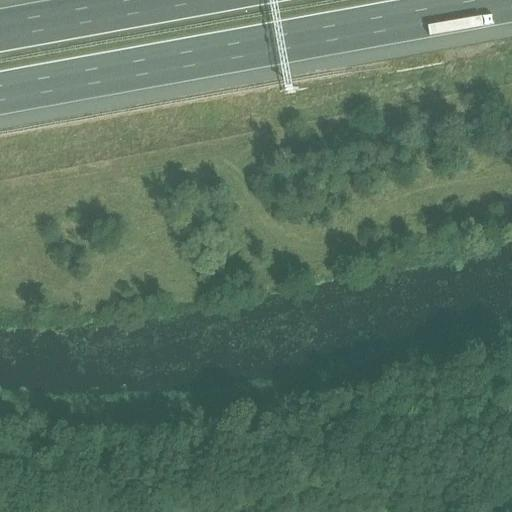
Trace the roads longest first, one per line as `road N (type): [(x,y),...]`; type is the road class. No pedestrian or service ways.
road 1 (motorway): [(0,92),(511,0)]
road 2 (motorway): [(163,0),(0,29)]
